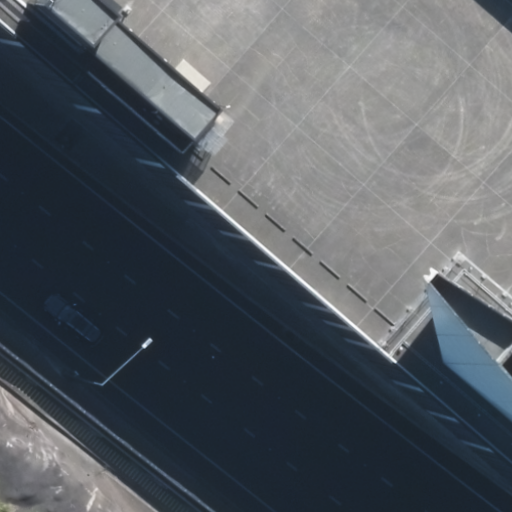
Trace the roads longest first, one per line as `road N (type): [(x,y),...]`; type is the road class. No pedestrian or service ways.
road 1 (motorway): [(436,511),(0,144)]
road 2 (motorway): [(270,0),(511,229)]
